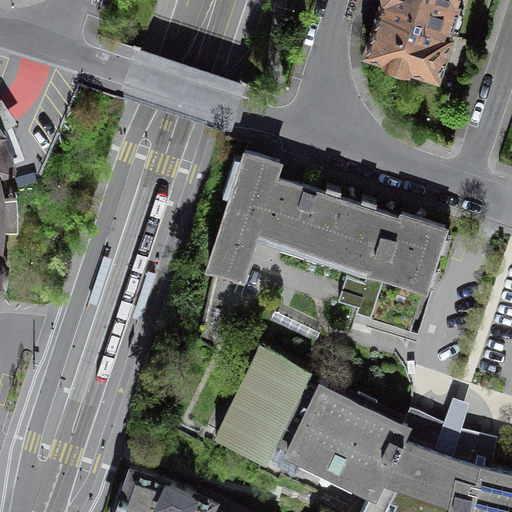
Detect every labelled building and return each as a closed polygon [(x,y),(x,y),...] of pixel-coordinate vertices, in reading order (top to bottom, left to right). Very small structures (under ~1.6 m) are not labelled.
[(382,0),(380,10),(449,33),(449,31),(446,30),(455,0),(382,0)] [(373,31),(366,51),(385,57),(384,61),(408,68),(409,65),(437,74),(450,34),(449,33),(380,10),(373,31)] [(0,286),(1,286),(2,285),(3,284),(3,282),(4,280),(7,262),(7,260),(7,257),(6,255),(5,253),(4,252),(2,250),(1,248),(0,248),(0,235),(2,224),(18,224),(18,207),(17,192),(0,193),(0,191),(0,172),(12,169),(13,169),(14,168),(14,167),(14,166),(8,150),(2,134),(3,133),(2,133),(2,132),(2,131),(2,130),(3,129),(0,125),(0,286)] [(227,152),(214,190),(221,192),(197,264),(240,278),(254,234),(366,270),(363,281),(345,276),(342,288),(338,299),(358,305),(352,321),(413,341),(428,290),(423,289),(445,223),(396,207),(395,211),(273,172),(275,165),(278,158),(236,144),(233,154),(227,152)] [(511,511),(511,469),(490,464),(497,436),(460,427),(454,425),(447,423),(408,404),(402,418),(312,374),(309,381),(302,377),(307,366),(254,340),(206,436),(259,462),(270,441),(277,445),(275,449),(365,493),(356,511),(511,511)] [(75,367),(66,364),(51,410),(60,413),(75,367)] [(119,382),(110,379),(94,425),(103,429),(119,382)] [(121,461),(103,511),(319,511),(312,509),(310,511),(241,511),(157,471),(121,461)]
